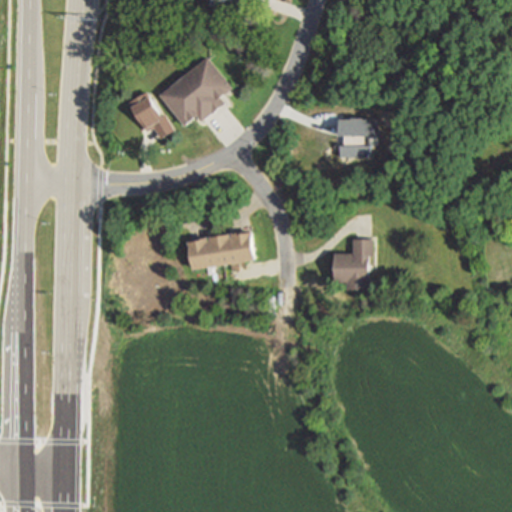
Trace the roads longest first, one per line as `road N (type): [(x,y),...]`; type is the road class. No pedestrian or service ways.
road 1 (secondary): [(68,458),(83,0)]
road 2 (residential): [(318,0),(277,101),(216,161),(146,182),(25,183)]
road 3 (secondary): [(29,0),(24,298)]
road 4 (secondary): [(24,298),(21,457)]
road 5 (residential): [(233,149),(277,211),(288,287)]
